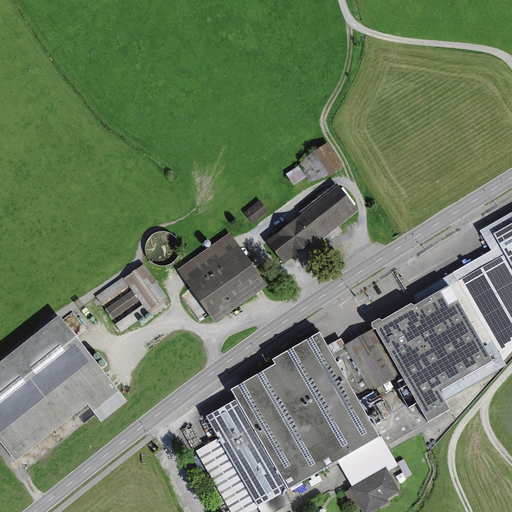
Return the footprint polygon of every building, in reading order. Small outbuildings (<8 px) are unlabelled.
[(345,169),(329,145),(315,154),(330,178),(345,169)] [(285,264),(357,213),(339,187),(300,214),(303,219),(270,243),(285,264)] [(256,225),(270,210),(260,200),(246,214),(256,225)] [(511,215),(482,232),(493,253),(452,278),(507,364),(511,357),(511,215)] [(155,235),(150,239),(147,243),(145,249),(145,255),(148,261),(152,265),(159,268),(165,268),(171,267),(176,263),(178,260),(180,254),(180,248),(178,242),(172,236),(167,234),(161,233),(155,235)] [(217,325),(269,288),(232,236),(180,273),(217,325)] [(170,302),(146,267),(99,299),(123,334),(170,302)] [(213,421),(225,442),(205,454),(239,511),(244,511),(262,502),(268,511),(270,511),(286,504),(281,496),(388,434),(397,448),(454,415),(443,397),(495,366),(452,293),(420,311),(415,303),(350,341),(346,333),(337,338),(329,326),(269,361),(274,369),(232,393),(240,405),(213,421)] [(125,393),(70,327),(0,384),(0,434),(23,462),(98,400),(105,409),(125,393)] [(388,469),(352,491),(364,511),(368,511),(402,492),(388,469)]
